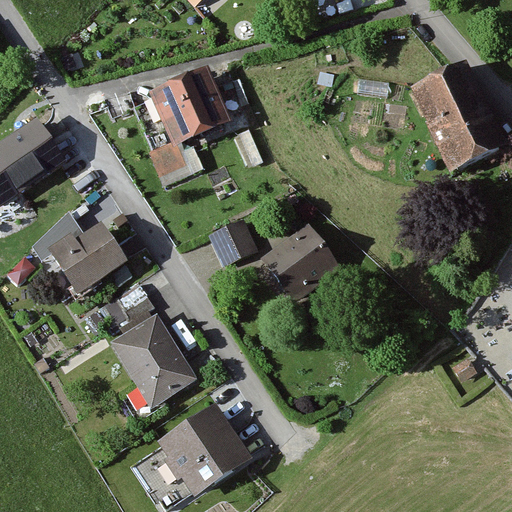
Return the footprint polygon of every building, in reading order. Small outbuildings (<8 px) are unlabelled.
[(205,0),(215,10),(226,0),(205,0)] [(511,149),(473,73),(417,102),(459,185),(511,157),(511,149)] [(186,171),(179,155),(235,132),(212,78),(152,103),(171,150),(151,158),(161,182),(186,171)] [(0,154),(0,211),(3,216),(71,170),(41,127),(0,154)] [(211,243),(227,275),(260,258),(244,226),(211,243)] [(262,267),(299,311),(345,274),(309,230),(262,267)] [(81,252),(78,247),(54,262),(84,309),(134,277),(107,235),(81,252)] [(102,329),(154,306),(143,284),(92,308),(102,329)] [(116,350),(157,413),(198,386),(156,324),(116,350)] [(455,375),(466,388),(478,379),(467,366),(455,375)] [(162,451),(200,506),(257,467),(219,412),(162,451)]
